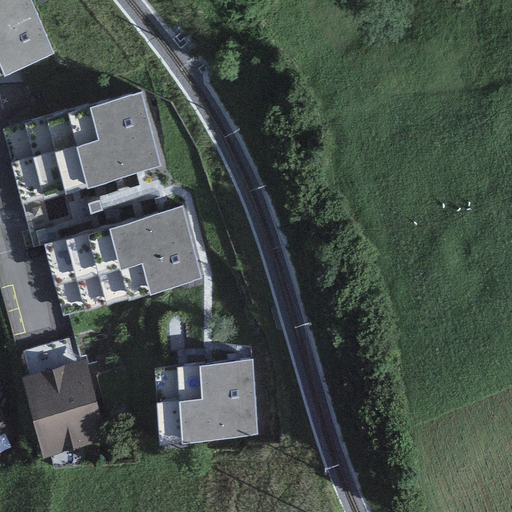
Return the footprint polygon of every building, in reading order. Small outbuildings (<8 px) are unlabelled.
[(0,0),(0,76),(54,53),(30,0),(0,0)] [(161,166),(141,93),(4,129),(23,202),(161,166)] [(203,278),(183,205),(46,242),(65,314),(203,278)] [(258,434),(252,361),(155,369),(161,442),(258,434)] [(82,366),(28,380),(37,415),(91,400),(82,366)] [(91,400),(37,415),(46,449),(100,435),(91,400)] [(0,410),(0,435),(9,431),(0,410)]
